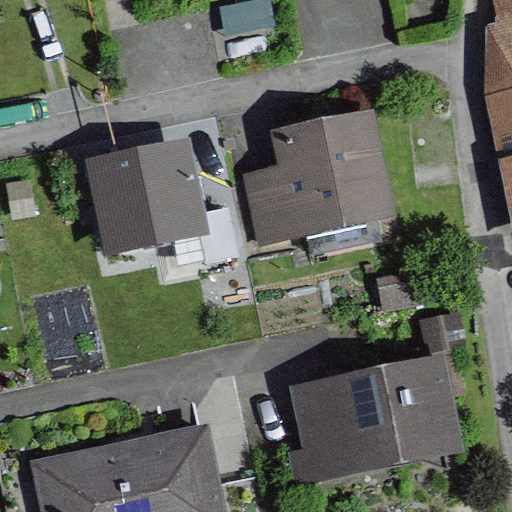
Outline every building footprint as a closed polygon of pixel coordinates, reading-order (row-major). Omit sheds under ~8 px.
[(511,0),(492,0),(497,28),(481,31),(483,98),(511,239),(511,0)] [(255,8),(228,14),(233,37),(261,31),(255,8)] [(276,179),(244,185),(260,263),(398,236),(374,117),(268,139),(276,179)] [(191,151),(85,172),(103,261),(191,244),(198,280),(236,273),(225,222),(206,226),(191,151)] [(442,367),(289,401),(310,495),(463,461),(442,367)] [(221,511),(208,438),(30,471),(37,511),(221,511)]
